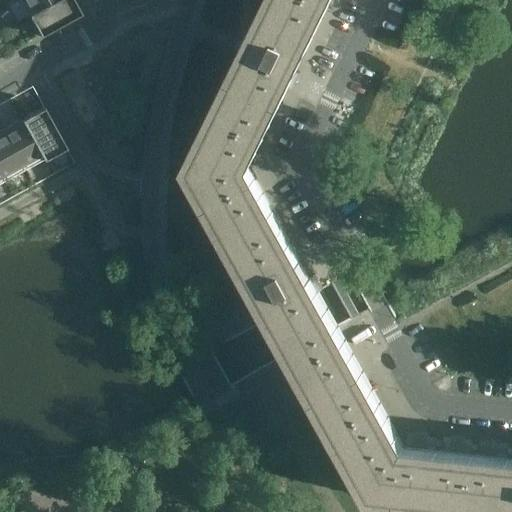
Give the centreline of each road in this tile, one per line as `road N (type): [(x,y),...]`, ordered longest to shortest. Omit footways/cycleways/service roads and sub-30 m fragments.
road 1 (residential): [(379,0),(301,166),(426,396),(511,411)]
road 2 (residential): [(103,0),(108,13),(98,31),(0,85)]
